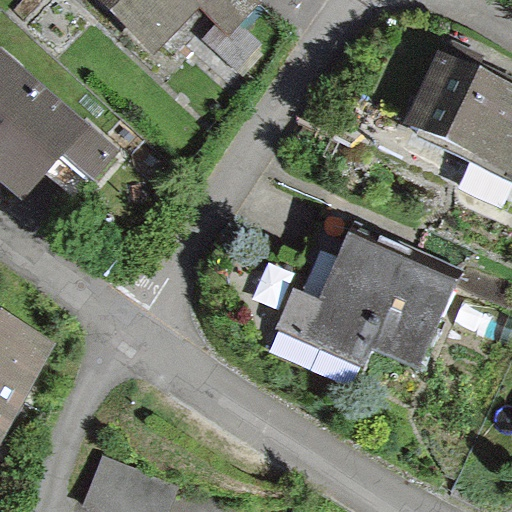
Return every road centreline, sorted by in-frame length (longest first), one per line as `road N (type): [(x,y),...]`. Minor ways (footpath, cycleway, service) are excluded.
road 1 (residential): [(115,326),(349,0)]
road 2 (residential): [(115,326),(391,511)]
road 3 (residential): [(115,326),(57,446),(41,511)]
road 4 (residential): [(0,242),(115,326)]
